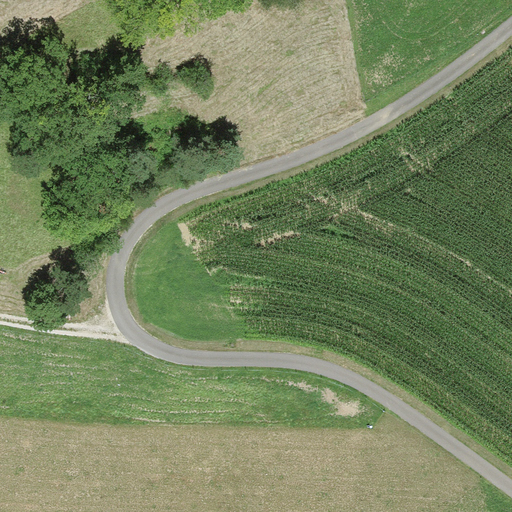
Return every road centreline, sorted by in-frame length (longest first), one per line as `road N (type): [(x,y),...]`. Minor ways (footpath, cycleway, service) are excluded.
road 1 (unclassified): [(511,492),(353,381),(295,363),(164,354),(139,342),(120,322),(112,289),(112,262),(144,216),(383,118),(511,21)]
road 2 (track): [(0,318),(139,342)]
